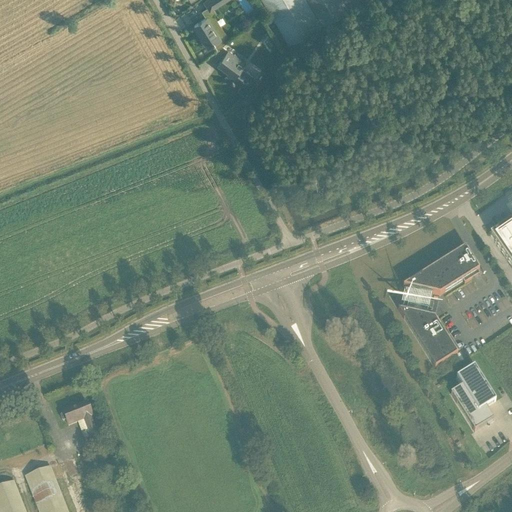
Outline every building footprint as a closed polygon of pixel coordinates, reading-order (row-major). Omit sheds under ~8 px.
[(229,41),(213,16),(213,15),(215,14),(213,10),(228,0),(205,0),(203,1),(207,8),(202,11),(206,18),(194,25),(207,45),(212,41),(217,49),(229,41)] [(321,25),(306,0),(263,0),(289,44),(304,35),(321,25)] [(340,0),(306,0),(321,25),(347,10),(345,6),(340,0)] [(244,95),(250,87),(251,86),(248,84),(253,78),(240,68),(244,63),(228,51),(217,65),(233,77),(230,81),(233,82),(234,81),(241,86),(238,90),(244,95)] [(511,221),(489,236),(511,269),(511,221)] [(457,356),(434,319),(427,318),(428,309),(432,310),(433,304),(430,303),(432,294),(440,296),(479,272),(465,249),(403,288),(411,290),(405,313),(398,311),(435,370),(457,356)] [(496,402),(474,368),(456,379),(462,388),(450,395),(474,433),(494,421),(486,408),(496,402)] [(66,421),(68,427),(83,421),(87,431),(85,432),(90,444),(101,440),(97,428),(95,428),(91,418),(92,418),(87,403),(73,408),(74,409),(64,413),(63,412),(63,415),(61,416),(60,417),(62,421),(63,422),(66,421)] [(72,506),(91,500),(77,457),(58,463),(72,506)] [(68,511),(54,477),(51,468),(25,478),(32,496),(38,511),(68,511)] [(25,511),(17,492),(14,482),(0,487),(0,511),(25,511)]
